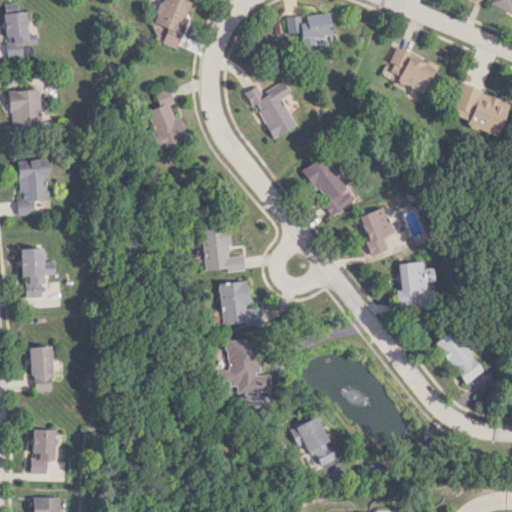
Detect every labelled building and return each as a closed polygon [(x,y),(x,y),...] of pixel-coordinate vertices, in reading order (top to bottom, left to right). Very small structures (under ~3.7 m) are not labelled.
[(160,0),(143,34),(172,48),(184,24),(179,21),(189,0),(160,0)] [(511,0),(490,0),(489,3),(511,12),(511,0)] [(20,55),(18,41),(25,40),(23,11),(0,13),(3,56),(20,55)] [(283,17),(285,33),(298,31),(300,46),(331,41),(326,11),(283,17)] [(423,92),(434,64),(391,47),(380,76),(423,92)] [(295,127),(280,98),(288,94),(281,81),(259,92),(255,84),(241,92),(248,106),(252,104),(271,139),(295,127)] [(447,117),(498,134),(509,100),(458,83),(447,117)] [(157,149),(176,142),(173,134),(182,131),(177,115),(170,118),(166,104),(170,103),(165,87),(146,93),(151,108),(144,111),(157,149)] [(5,90),(8,129),(38,127),(35,88),(5,90)] [(332,214),(354,197),(321,154),(299,171),(332,214)] [(14,160),(18,199),(14,199),(15,215),(36,212),(35,200),(46,199),(43,167),(34,168),(33,158),(14,160)] [(355,215),(369,255),(385,249),(381,237),(391,233),(382,206),(355,215)] [(241,268),(240,254),(228,255),(225,226),(198,229),(203,272),(241,268)] [(18,248),(19,276),(23,276),(24,297),(41,296),(40,274),(52,274),(52,260),(40,261),(39,247),(18,248)] [(394,263),(397,307),(427,305),(427,299),(432,299),(431,289),(424,289),(424,281),(433,281),(432,267),(421,268),(421,261),(394,263)] [(216,283),(221,326),(259,322),(257,305),(248,306),(245,279),(216,283)] [(481,370),(450,328),(432,341),(463,383),(481,370)] [(50,390),(49,345),(29,346),(30,391),(50,390)] [(323,477),(338,471),(314,415),(286,427),(294,446),(301,443),(306,456),(313,452),(323,477)] [(46,460),(53,460),(54,429),(31,428),(31,458),(29,457),(28,473),(45,473),(46,460)] [(31,496),(31,511),(59,511),(59,496),(31,496)]
